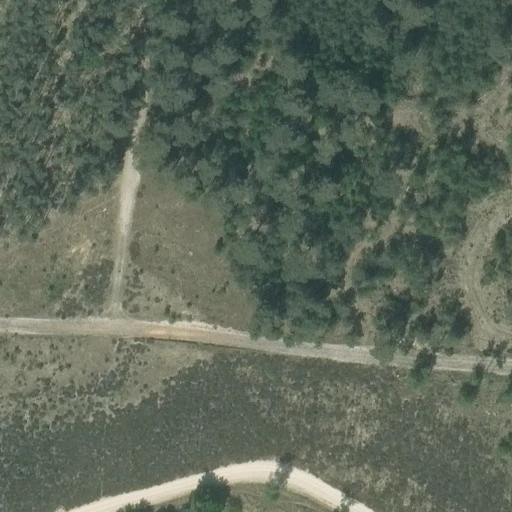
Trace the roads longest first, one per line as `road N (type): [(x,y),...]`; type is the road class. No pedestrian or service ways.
road 1 (track): [(511,366),(0,319)]
road 2 (track): [(108,340),(144,0)]
road 3 (track): [(337,511),(295,488),(241,478),(129,511)]
